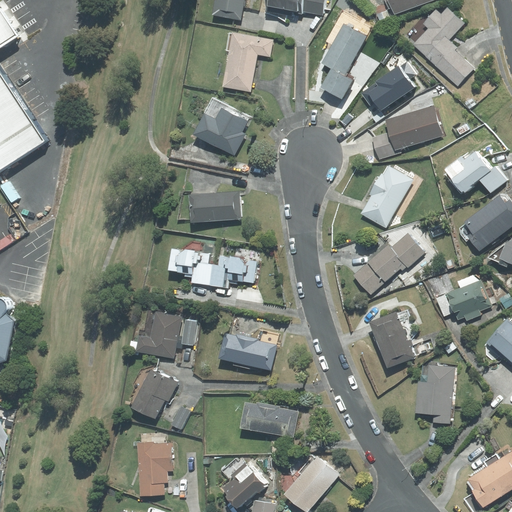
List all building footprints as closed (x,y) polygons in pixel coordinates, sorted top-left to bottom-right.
[(7,0),(0,4),(0,47),(27,30),(7,0)] [(248,0),(220,0),(218,14),(245,19),(248,0)] [(274,0),(272,9),(306,17),(307,10),(309,0),(274,0)] [(329,0),(309,0),(307,10),(317,12),(326,14),(329,0)] [(390,0),(393,6),(396,5),(399,13),(435,0),(390,0)] [(446,12),(441,8),(426,23),(432,28),(417,44),(461,85),(478,68),(458,49),(461,46),(453,38),(469,21),(452,6),(446,12)] [(391,10),(381,13),(384,21),(393,18),(391,10)] [(372,35),(350,22),(337,44),(327,62),(338,68),(340,66),(351,72),(372,35)] [(277,38),(238,30),(227,86),(254,91),(256,84),(262,54),(273,56),(277,38)] [(55,138),(0,53),(0,171),(1,173),(55,138)] [(351,72),(340,66),(338,68),(329,85),(339,91),(349,96),(360,78),(351,72)] [(413,111),(391,117),(395,131),(400,148),(402,148),(447,135),(438,104),(413,111)] [(212,111),(200,132),(207,136),(225,146),(239,154),(247,139),(251,133),(247,131),(253,119),(229,105),(223,117),(212,111)] [(463,127),(460,128),(463,134),(472,129),(469,123),(463,127)] [(400,148),(395,131),(390,132),(376,136),(380,148),(382,158),(398,154),(403,152),(402,148),(400,148)] [(487,156),(481,150),(470,158),(468,160),(473,167),(461,176),(470,189),(472,188),(473,190),(480,185),(479,183),(486,178),(499,168),(498,166),(496,164),(496,163),(489,154),(487,156)] [(468,160),(470,158),(467,154),(451,166),(455,171),(455,170),(468,160)] [(473,167),(468,160),(455,170),(460,177),(461,176),(473,167)] [(390,226),(417,179),(393,164),(389,173),(386,172),(381,180),(374,193),(376,194),(368,207),(366,212),(390,226)] [(501,165),(498,166),(499,168),(486,178),(495,191),(511,179),(506,171),(501,165)] [(245,189),(197,192),(198,220),(229,218),(246,217),(245,193),(245,189)] [(511,200),(511,201),(506,193),(471,218),(480,230),(474,234),(485,248),(511,228),(511,200)] [(430,251),(413,231),(397,245),(394,242),(373,261),(390,280),(405,268),(406,269),(411,265),(412,266),(430,251)] [(180,246),(176,268),(191,271),(199,272),(201,260),(213,262),(215,253),(204,251),(205,248),(196,246),(189,250),(187,247),(180,246)] [(239,257),(225,254),(224,264),(236,266),(234,278),(241,279),(257,282),(261,260),(255,259),(253,262),(249,255),(240,254),(239,257)] [(213,262),(201,260),(199,272),(199,276),(198,281),(205,282),(214,284),(218,263),(213,262)] [(390,280),(373,261),(365,268),(358,274),(375,294),(390,280)] [(224,264),(218,263),(214,284),(223,285),(233,287),(234,282),(234,278),(236,266),(224,264)] [(497,305),(486,279),(452,292),(462,318),(469,316),(484,310),(497,305)] [(450,293),(441,296),(448,315),(453,313),(457,312),(450,293)] [(15,357),(23,316),(15,309),(17,307),(18,302),(16,298),(13,295),(9,294),(4,295),(1,298),(0,296),(0,372),(2,372),(5,368),(6,364),(5,361),(15,357)] [(403,310),(377,319),(384,336),(395,365),(420,356),(416,345),(418,344),(416,338),(414,339),(403,310)] [(484,310),(469,316),(471,320),(485,314),(484,310)] [(186,316),(161,311),(156,336),(145,334),(143,342),(142,350),(143,350),(178,357),(180,346),(182,334),(186,316)] [(511,317),(490,341),(511,361),(511,317)] [(200,320),(190,319),(187,335),(186,343),(192,344),(197,344),(200,320)] [(232,330),(225,356),(276,369),(283,344),(283,343),(264,339),(265,337),(244,331),(243,333),(232,330)] [(143,342),(135,340),(132,353),(142,355),(143,350),(142,350),(143,342)] [(456,342),(447,348),(451,353),(460,347),(456,342)] [(433,364),(432,381),(423,381),(421,411),(438,412),(437,421),(446,422),(453,423),(458,367),(433,364)] [(184,380),(158,367),(139,405),(162,416),(171,398),(174,400),(184,380)] [(253,399),(248,426),(298,435),(303,410),(285,407),(285,404),(275,402),(264,400),(264,401),(253,399)] [(185,428),(194,410),(189,408),(184,405),(175,423),(185,428)] [(158,440),(142,441),(145,494),(169,493),(168,485),(168,481),(172,481),(171,470),(177,470),(176,442),(158,442),(158,440)] [(511,453),(476,476),(483,486),(481,488),(491,504),(511,491),(511,453)] [(345,472),(322,454),(292,492),(314,510),(345,472)] [(228,465),(236,474),(246,466),(238,457),(228,465)] [(273,481),(262,470),(249,481),(243,474),(229,487),(247,505),(264,489),(266,491),(272,485),(270,483),(273,481)] [(276,511),(278,503),(258,499),(255,511),(276,511)]
